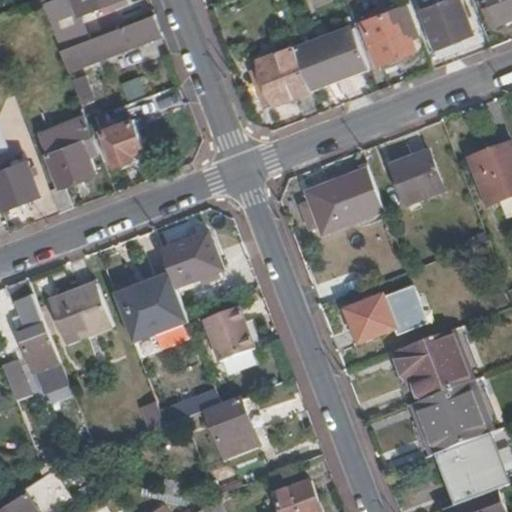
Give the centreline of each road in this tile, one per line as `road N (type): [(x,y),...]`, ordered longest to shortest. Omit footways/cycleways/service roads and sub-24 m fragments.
road 1 (residential): [(243,170),(374,511)]
road 2 (residential): [(243,170),(511,68)]
road 3 (residential): [(0,264),(243,170)]
road 4 (residential): [(177,0),(243,170)]
